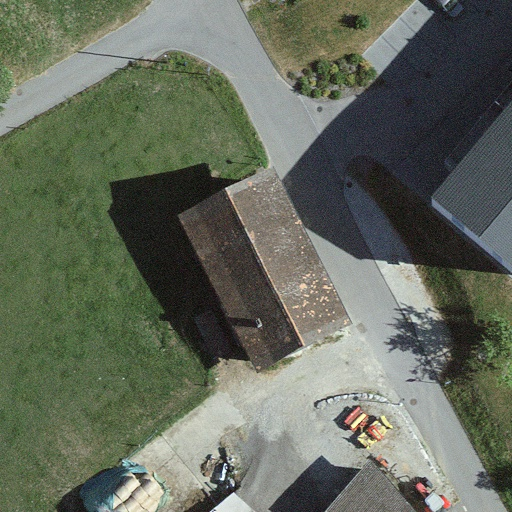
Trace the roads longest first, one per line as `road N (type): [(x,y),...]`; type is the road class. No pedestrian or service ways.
road 1 (residential): [(491,511),(217,0)]
road 2 (residential): [(211,0),(0,118)]
